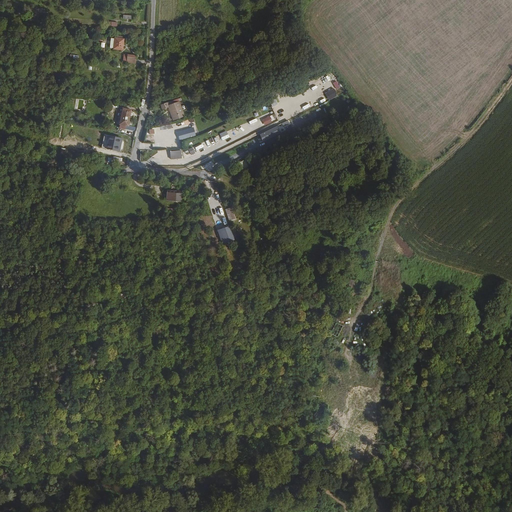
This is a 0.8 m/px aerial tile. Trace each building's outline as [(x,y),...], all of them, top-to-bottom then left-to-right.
[(124,50),(125,40),(113,38),(112,48),(124,50)] [(136,60),(128,59),(128,55),(124,55),(124,63),(136,64),(136,60)] [(315,82),(317,89),(324,87),(322,81),(315,82)] [(325,92),(328,100),(338,95),(334,88),(325,92)] [(174,120),(185,117),(179,98),(159,106),(161,110),(169,107),(174,120)] [(309,109),(316,106),(313,99),(306,102),(309,109)] [(296,107),(299,113),(306,110),(303,104),(296,107)] [(277,116),(284,112),(280,106),(273,110),(277,116)] [(130,110),(121,109),(119,125),(127,126),(130,110)] [(275,114),(262,119),(265,125),(277,120),(275,114)] [(292,124),(304,121),(302,116),(291,119),(292,124)] [(193,125),(177,130),(180,140),(196,135),(193,125)] [(260,134),(263,141),(281,133),(278,125),(260,134)] [(102,145),(107,146),(106,149),(117,150),(118,136),(103,135),(102,145)] [(170,151),(171,159),(182,158),(181,150),(170,151)] [(181,194),(166,194),(166,203),(181,203),(181,194)] [(230,225),(218,229),(222,243),(235,239),(230,225)] [(336,322),(331,334),(338,337),(343,325),(336,322)]
